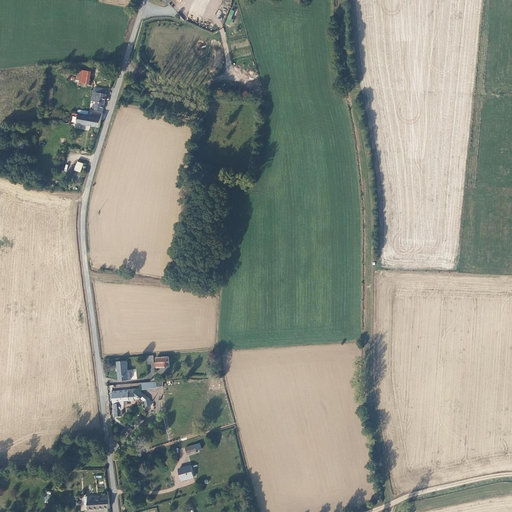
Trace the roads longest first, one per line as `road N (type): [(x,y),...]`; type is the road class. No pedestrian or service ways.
road 1 (unclassified): [(145,0),(82,221),(116,511)]
road 2 (track): [(340,0),(370,236),(369,399),(390,511)]
road 3 (track): [(370,511),(420,491),(511,475)]
